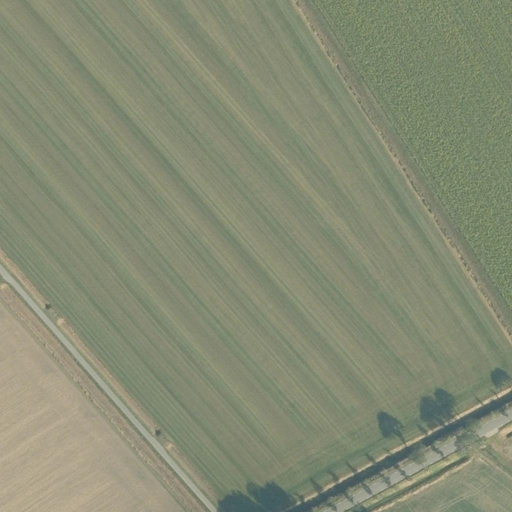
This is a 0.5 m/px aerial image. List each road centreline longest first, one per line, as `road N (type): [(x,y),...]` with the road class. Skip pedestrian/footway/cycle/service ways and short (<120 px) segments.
road 1 (unclassified): [(214,511),(0,268)]
road 2 (tertiary): [(333,511),(511,415)]
